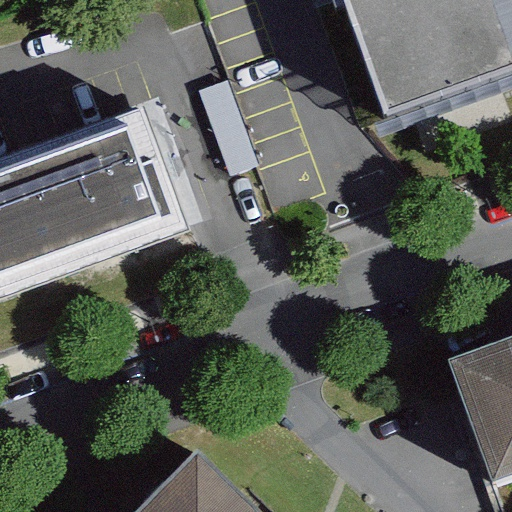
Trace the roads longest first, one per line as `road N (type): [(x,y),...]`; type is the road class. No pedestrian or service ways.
road 1 (residential): [(0,435),(262,335)]
road 2 (residential): [(511,247),(262,335)]
